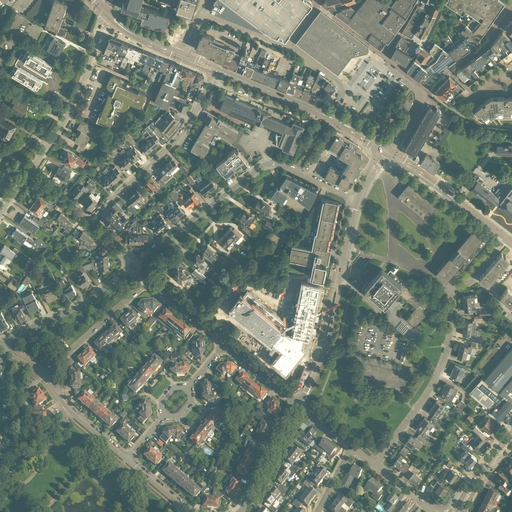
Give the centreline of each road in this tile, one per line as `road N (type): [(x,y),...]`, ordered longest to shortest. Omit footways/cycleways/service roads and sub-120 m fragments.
road 1 (residential): [(375,467),(437,377),(450,336),(449,290)]
road 2 (residential): [(199,16),(290,48),(336,79),(342,92),(332,118)]
road 3 (residential): [(386,150),(421,96),(511,6)]
road 4 (residential): [(209,78),(171,146),(88,221)]
road 5 (residential): [(132,266),(265,164),(277,163)]
road 6 (residential): [(30,171),(75,103),(102,9)]
road 7 (secondary): [(386,150),(511,245)]
road 8 (residential): [(4,350),(21,330),(78,305),(132,266)]
road 9 (residential): [(323,350),(356,201)]
road 10 (residential): [(42,375),(147,282)]
road 11 (residential): [(127,459),(70,412),(42,375)]
